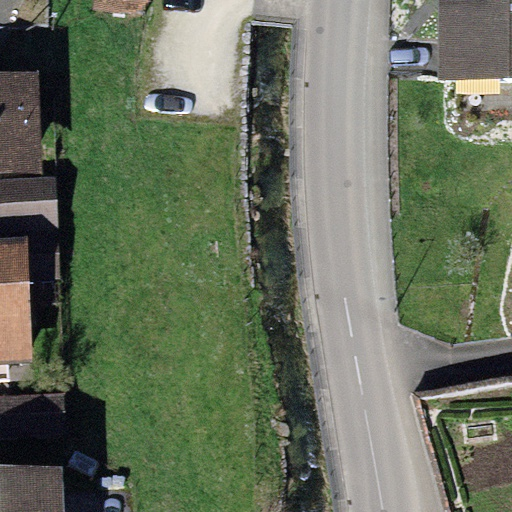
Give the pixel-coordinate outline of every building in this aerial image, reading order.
[(82,0),(81,7),(128,14),(129,0),(82,0)] [(511,0),(440,0),(443,89),(511,87),(511,0)] [(0,173),(25,173),(24,101),(0,101),(0,173)] [(54,190),(0,190),(0,234),(55,233),(54,190)] [(57,256),(57,237),(31,238),(31,257),(57,256)] [(22,256),(0,256),(0,370),(27,369),(22,256)] [(63,399),(0,400),(0,432),(64,432),(63,399)] [(0,496),(0,511),(56,511),(56,495),(0,496)]
